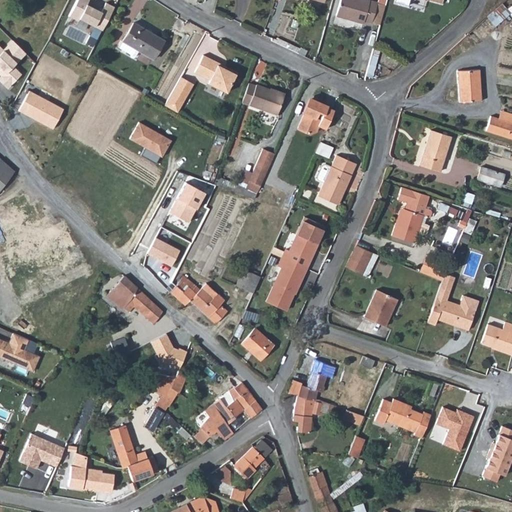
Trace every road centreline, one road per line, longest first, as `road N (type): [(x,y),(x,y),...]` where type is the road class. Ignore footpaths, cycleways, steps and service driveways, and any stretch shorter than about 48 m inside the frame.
road 1 (residential): [(0,129),(39,183),(267,399)]
road 2 (residential): [(312,328),(374,167),(380,128),(371,104)]
road 3 (residential): [(371,104),(171,0)]
road 4 (residential): [(511,390),(312,328)]
road 5 (residential): [(277,417),(141,502),(100,511)]
road 6 (unknown): [(375,511),(399,480),(511,501)]
road 7 (residential): [(480,0),(371,104)]
